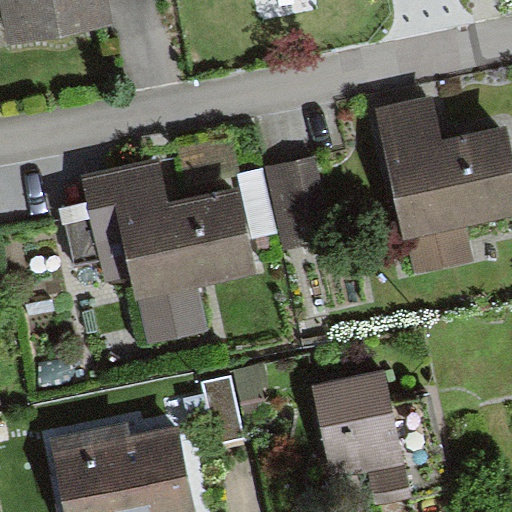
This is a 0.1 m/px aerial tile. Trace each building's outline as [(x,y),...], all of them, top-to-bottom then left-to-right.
[(117,0),(0,0),(0,2),(3,25),(119,8),(117,0)] [(511,190),(511,124),(511,122),(438,139),(425,82),(378,93),(406,215),(511,190)] [(311,163),(246,174),(255,229),(320,218),(311,163)] [(257,272),(238,186),(171,200),(165,170),(108,182),(142,343),(207,330),(197,285),(257,272)] [(382,351),(310,365),(335,486),(406,472),(382,351)] [(170,403),(53,425),(69,511),(151,511),(188,505),(170,403)]
